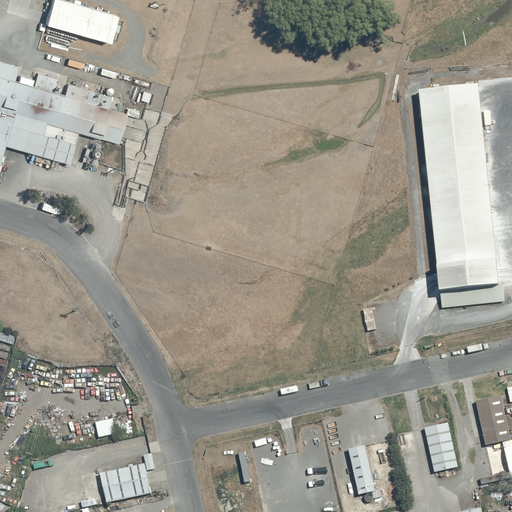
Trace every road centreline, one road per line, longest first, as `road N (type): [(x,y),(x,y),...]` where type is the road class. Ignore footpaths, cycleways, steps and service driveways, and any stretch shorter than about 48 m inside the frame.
road 1 (unclassified): [(171,427),(511,352)]
road 2 (unclassified): [(0,212),(52,231),(74,254),(159,384),(171,427)]
